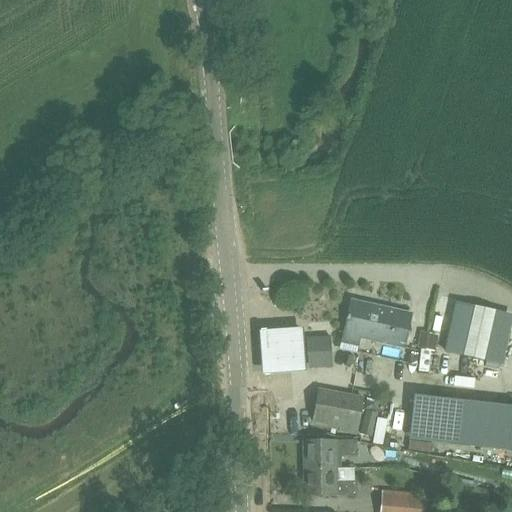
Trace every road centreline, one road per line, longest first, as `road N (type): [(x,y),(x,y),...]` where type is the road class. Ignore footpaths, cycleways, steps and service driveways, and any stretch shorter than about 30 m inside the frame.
road 1 (tertiary): [(243,511),(211,43)]
road 2 (track): [(227,256),(439,254),(489,261),(511,275)]
